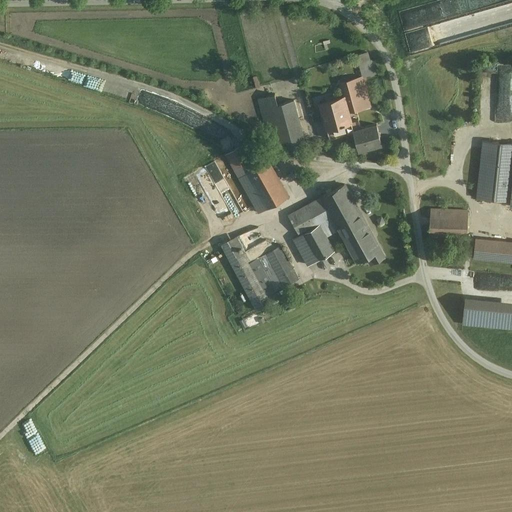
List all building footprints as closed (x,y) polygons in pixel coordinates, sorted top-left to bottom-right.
[(408,29),(414,50),(490,30),(485,8),(453,17),(448,0),(434,0),(401,9),(405,21),(412,19),(413,22),(423,19),(422,16),(431,14),(433,23),(428,24),(428,26),(424,27),(423,25),(408,29)] [(24,62),(31,65),(34,60),(26,57),(24,62)] [(343,96),(345,96),(350,113),(371,107),(362,76),(339,82),(343,96)] [(305,143),(294,100),(277,104),(275,94),(257,99),(270,145),(287,140),(289,147),(305,143)] [(343,96),(318,103),(326,130),(353,123),(350,113),(345,96),(343,96)] [(382,145),(376,125),(353,131),(359,151),(382,145)] [(511,139),(482,137),(477,195),(511,198),(511,139)] [(258,213),(289,195),(268,157),(252,166),(241,145),(225,154),(258,213)] [(213,178),(223,173),(216,160),(206,164),(213,178)] [(212,178),(202,178),(203,216),(225,215),(224,193),(213,193),(212,178)] [(384,257),(344,184),(322,197),(334,219),(357,262),(371,255),(374,262),(384,257)] [(320,226),(334,219),(322,197),(288,215),(300,236),(294,239),(309,265),(334,251),(320,226)] [(428,228),(467,229),(468,206),(429,204),(428,228)] [(511,252),(511,237),(476,237),(476,251),(511,252)] [(299,279),(280,246),(264,254),(283,288),(299,279)] [(468,324),(511,327),(511,299),(470,296),(468,324)] [(250,326),(264,320),(260,310),(246,316),(250,326)]
